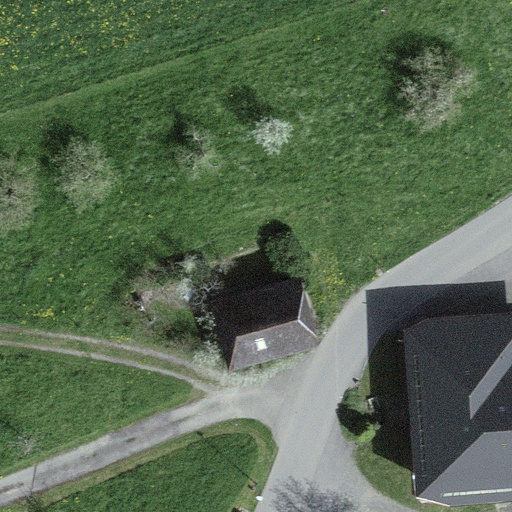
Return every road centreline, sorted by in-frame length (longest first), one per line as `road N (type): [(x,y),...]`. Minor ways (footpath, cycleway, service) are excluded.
road 1 (tertiary): [(511,219),(392,292),(356,331),(276,511)]
road 2 (track): [(243,396),(153,358),(0,338)]
